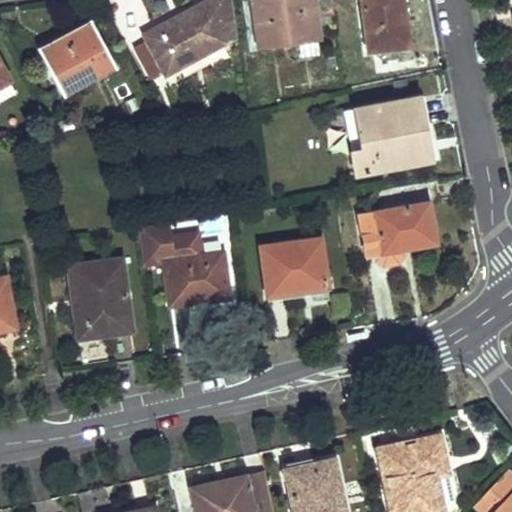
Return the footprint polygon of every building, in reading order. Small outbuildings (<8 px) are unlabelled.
[(222,37),(236,36),(231,0),(207,0),(144,31),(147,37),(162,67),(164,71),(223,42),(222,37)] [(331,0),(251,0),(258,45),(319,37),(317,17),(334,14),(331,0)] [(402,0),(361,0),(368,48),(408,42),(402,0)] [(88,20),(37,47),(62,93),(114,65),(88,20)] [(151,73),(162,67),(147,37),(135,43),(151,73)] [(296,43),(297,55),(319,54),(318,42),(296,43)] [(418,95),(353,107),(361,146),(350,149),(355,171),(429,157),(418,95)] [(426,200),(358,212),(364,250),(434,238),(426,200)] [(232,297),(224,248),(202,251),(199,228),(173,232),(171,218),(137,223),(142,265),(160,262),(167,305),(232,297)] [(319,236),(260,244),(266,292),(326,285),(319,236)] [(120,257),(67,264),(78,335),(131,328),(120,257)] [(0,326),(12,324),(2,273),(0,273),(0,326)] [(441,435),(379,447),(393,511),(442,511),(446,511),(445,508),(451,507),(455,500),(441,435)] [(345,511),(334,461),(287,472),(295,511),(345,511)] [(511,511),(511,473),(510,472),(477,504),(485,511),(511,511)] [(225,486),(194,493),(197,511),(273,511),(266,474),(224,482),(225,486)]
